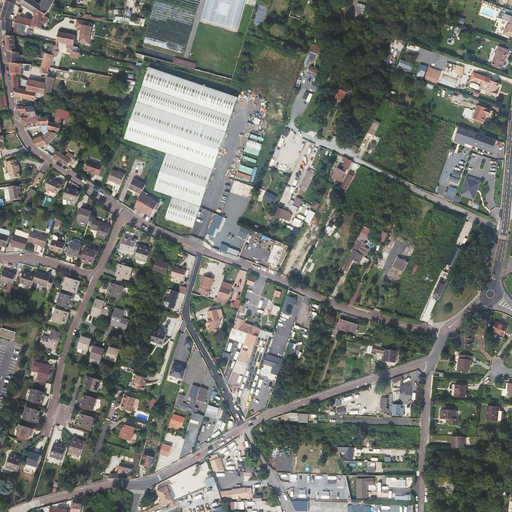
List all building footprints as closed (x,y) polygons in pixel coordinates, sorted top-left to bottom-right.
[(34,13),(40,5),(32,0),(23,0),(21,3),(21,4),(34,13)] [(48,11),(52,4),(54,0),(42,0),(40,5),(48,11)] [(244,0),(206,0),(201,19),(236,29),(244,0)] [(9,21),(9,18),(13,4),(7,1),(1,19),(2,19),(2,30),(10,31),(10,29),(11,21),(9,21)] [(25,25),(41,28),(43,23),(46,23),(48,18),(45,16),(48,11),(40,5),(34,13),(36,14),(34,17),(33,21),(21,18),(22,16),(21,16),(22,13),(18,11),(17,16),(15,23),(25,25)] [(115,16),(114,22),(141,24),(145,24),(145,18),(115,16)] [(506,25),(503,35),(510,37),(511,36),(511,16),(508,26),(506,25)] [(76,28),(82,29),(79,42),(88,44),(92,27),(90,26),(90,23),(77,20),(76,28)] [(15,23),(14,30),(14,32),(24,34),(25,25),(15,23)] [(57,41),(59,32),(50,30),(48,39),(57,41)] [(75,36),(59,32),(57,41),(56,42),(66,44),(66,48),(67,48),(67,52),(71,53),(70,57),(79,59),(80,53),(72,51),(75,36)] [(7,51),(16,52),(15,37),(5,35),(5,38),(7,51)] [(497,49),(491,66),(501,70),(507,53),(508,50),(499,46),(498,50),(497,49)] [(11,63),(22,64),(23,55),(19,55),(19,52),(16,52),(7,51),(8,62),(11,63)] [(314,66),(318,54),(309,51),(305,63),(314,66)] [(44,59),(42,67),(48,68),(50,68),(53,56),(49,54),(45,53),(44,59)] [(195,64),(174,59),(172,63),(194,69),(195,64)] [(400,59),(398,71),(411,73),(414,62),(400,59)] [(29,65),(22,64),(11,63),(10,74),(17,74),(21,75),(22,71),(29,72),(30,72),(31,65),(29,65)] [(437,84),(442,71),(430,66),(424,79),(437,84)] [(183,79),(149,67),(125,139),(167,153),(154,190),(173,197),(165,219),(193,228),(222,144),(237,97),(183,79)] [(486,92),(495,96),(497,91),(496,91),(499,84),(491,80),(491,79),(490,78),(474,72),(471,79),(484,84),(482,90),(481,90),(481,92),(482,93),(482,92),(486,94),(486,92)] [(34,100),(36,96),(37,92),(27,90),(19,88),(17,74),(10,74),(12,87),(14,88),(14,96),(34,100)] [(443,76),(441,86),(457,90),(459,80),(443,76)] [(55,79),(49,77),(47,77),(46,84),(28,80),(27,90),(37,92),(44,94),(44,93),(52,92),(55,79)] [(393,80),(390,88),(398,91),(401,83),(393,80)] [(312,82),(311,89),(317,91),(319,83),(312,82)] [(338,92),(335,99),(343,102),(346,96),(347,92),(339,88),(338,92)] [(397,104),(392,102),(389,106),(390,106),(389,109),(392,111),(394,108),(395,109),(397,104)] [(28,116),(26,107),(17,105),(20,116),(23,116),(28,116)] [(492,110),(479,105),(474,118),(484,122),(487,115),(490,116),(492,110)] [(28,116),(29,118),(37,117),(41,117),(41,115),(37,111),(35,112),(33,106),(26,107),(28,116)] [(55,117),(62,118),(71,119),(72,112),(56,109),(54,108),(53,111),(56,111),(55,117)] [(334,115),(329,113),(325,123),(330,125),(334,115)] [(29,118),(28,116),(23,116),(23,118),(20,118),(22,121),(25,128),(38,126),(37,117),(29,118)] [(49,118),(41,117),(37,117),(38,126),(41,126),(49,126),(49,130),(59,133),(61,125),(54,123),(49,121),(49,118)] [(374,135),(378,126),(372,123),(368,132),(374,135)] [(54,139),(58,134),(49,131),(49,130),(49,126),(41,126),(42,130),(45,136),(42,137),(41,136),(32,140),(33,142),(38,148),(47,145),(49,144),(54,139)] [(465,143),(492,153),(497,140),(459,126),(454,139),(465,143)] [(260,155),(262,143),(248,140),(245,152),(260,155)] [(372,142),(366,152),(371,154),(376,144),(372,142)] [(71,160),(57,151),(53,157),(67,166),(71,160)] [(344,168),(348,170),(352,160),(349,158),(344,168)] [(18,168),(19,167),(18,162),(17,163),(16,159),(5,162),(6,165),(7,165),(9,171),(5,172),(4,173),(5,177),(7,178),(10,177),(11,179),(20,176),(18,170),(18,168)] [(102,165),(87,160),(84,170),(99,175),(102,165)] [(253,175),(254,169),(240,164),(239,170),(253,175)] [(344,173),(337,169),(333,177),(340,180),(344,173)] [(124,175),(112,170),(108,180),(120,185),(124,175)] [(309,181),(311,181),(314,174),(307,170),(306,172),(307,173),(302,184),(306,186),(309,181)] [(233,186),(229,201),(243,205),(251,175),(238,172),(234,186),(233,186)] [(348,174),(342,187),(345,189),(347,185),(346,185),(351,176),(348,174)] [(46,186),(58,192),(63,183),(50,177),(46,186)] [(485,186),(486,181),(464,178),(461,196),(481,199),(485,186)] [(143,191),(146,185),(134,180),(129,189),(141,194),(142,193),(143,191)] [(21,188),(20,184),(9,186),(11,200),(21,198),(20,188),(21,188)] [(78,202),(81,191),(67,187),(64,197),(78,202)] [(32,189),(25,203),(30,202),(32,199),(36,191),(32,189)] [(268,192),(266,197),(274,201),(276,196),(268,192)] [(141,194),(135,207),(151,217),(158,203),(142,193),(141,194)] [(291,204),(301,206),(303,198),(296,197),(295,201),(292,201),(291,204)] [(86,210),(87,208),(82,207),(78,220),(88,223),(89,222),(90,218),(92,212),(88,210),(86,210)] [(277,207),(274,215),(289,222),(293,214),(277,207)] [(305,219),(307,213),(301,210),(298,217),(305,219)] [(314,212),(310,210),(305,221),(308,223),(314,212)] [(224,218),(215,214),(207,234),(212,236),(215,228),(217,229),(218,225),(221,226),(224,218)] [(332,220),(340,225),(342,221),(340,220),(341,217),(335,214),(332,220)] [(299,227),(302,221),(295,218),(293,225),(299,227)] [(101,222),(94,219),(92,224),(91,228),(98,231),(96,238),(105,240),(109,227),(100,224),(101,222)] [(364,226),(361,234),(367,237),(371,230),(364,226)] [(0,243),(3,245),(3,246),(6,247),(9,236),(7,236),(8,231),(1,229),(0,229),(0,243)] [(17,229),(15,236),(12,243),(12,246),(16,248),(16,247),(25,249),(28,241),(28,239),(30,234),(23,232),(23,231),(17,229)] [(28,239),(28,241),(41,245),(41,247),(45,248),(48,236),(31,231),(30,234),(28,239)] [(379,240),(384,242),(388,233),(383,231),(379,240)] [(358,239),(359,240),(364,243),(367,237),(361,234),(358,239)] [(50,249),(62,253),(65,245),(65,243),(57,241),(58,238),(57,236),(54,235),(50,249)] [(132,253),(134,247),(135,244),(136,242),(128,239),(129,237),(124,236),(120,249),(132,253)] [(364,243),(359,240),(354,250),(353,250),(343,269),(347,271),(353,260),(355,261),(364,243)] [(67,254),(72,256),(72,254),(75,255),(78,256),(80,251),(81,247),(82,244),(71,241),(67,254)] [(266,262),(278,266),(285,247),(273,243),(266,262)] [(364,248),(366,244),(364,243),(355,261),(360,263),(364,256),(365,256),(368,250),(364,248)] [(219,250),(239,255),(241,250),(221,244),(219,250)] [(143,248),(143,246),(139,245),(138,248),(135,258),(147,262),(151,251),(143,248)] [(82,257),(82,259),(90,261),(89,264),(93,265),(97,251),(85,248),(84,252),(80,251),(78,256),(82,257)] [(166,274),(169,264),(161,262),(161,260),(158,259),(154,270),(166,274)] [(400,259),(396,268),(403,271),(408,262),(400,259)] [(119,264),(118,268),(120,269),(118,277),(123,278),(129,280),(133,268),(132,268),(119,264)] [(186,269),(174,265),(171,274),(183,278),(186,269)] [(3,270),(0,280),(9,282),(7,287),(5,287),(4,290),(6,291),(10,292),(16,274),(3,270)] [(33,282),(51,287),(52,286),(54,279),(50,278),(51,276),(36,271),(35,275),(33,282)] [(33,282),(35,275),(23,272),(19,283),(31,286),(33,282)] [(77,284),(79,285),(80,281),(67,277),(63,289),(69,291),(72,292),(73,292),(74,292),(77,284)] [(206,278),(203,277),(201,285),(210,288),(213,280),(210,279),(206,278)] [(256,279),(249,277),(247,284),(254,286),(256,279)] [(446,283),(440,280),(433,295),(439,297),(446,283)] [(111,282),(109,287),(112,287),(109,295),(118,298),(121,299),(124,287),(120,285),(116,284),(111,282)] [(210,288),(201,285),(199,292),(201,293),(206,294),(208,295),(210,288)] [(227,305),(231,290),(222,286),(217,301),(219,302),(227,305)] [(168,308),(174,310),(179,293),(171,291),(168,303),(170,304),(168,308)] [(70,308),(72,304),(69,304),(72,296),(68,295),(60,292),(57,304),(65,307),(68,308),(70,308)] [(96,299),(92,313),(100,316),(100,318),(107,320),(110,311),(103,309),(105,302),(96,299)] [(241,301),(236,299),(235,302),(234,303),(232,302),(231,306),(239,308),(240,305),(241,301)] [(300,305),(288,300),(284,312),(295,317),(300,305)] [(67,312),(64,310),(56,308),(52,320),(66,324),(67,320),(65,320),(67,312)] [(120,325),(119,327),(127,329),(129,320),(122,318),(124,311),(115,308),(111,322),(120,325)] [(218,310),(208,312),(211,322),(207,324),(209,324),(208,329),(217,332),(220,320),(220,317),(223,316),(221,310),(218,311),(218,310)] [(252,327),(244,324),(245,323),(245,321),(238,319),(235,329),(248,334),(255,336),(258,327),(253,325),(252,327)] [(340,319),(340,322),(338,327),(338,328),(347,331),(347,330),(350,322),(340,319)] [(358,325),(350,322),(347,330),(356,332),(358,325)] [(508,327),(496,322),(492,331),(504,336),(508,327)] [(16,332),(2,328),(0,332),(0,335),(14,340),(16,332)] [(158,331),(154,330),(151,340),(164,344),(167,333),(163,332),(163,331),(158,329),(158,331)] [(48,344),(56,347),(60,333),(51,330),(49,337),(42,335),(39,344),(47,346),(48,344)] [(472,339),(472,334),(461,333),(460,348),(471,349),(471,344),(471,339),(472,339)] [(249,363),(254,348),(258,337),(255,336),(248,334),(244,344),(250,346),(248,352),(242,350),(239,360),(249,363)] [(92,338),(89,337),(88,339),(86,338),(81,337),(78,348),(88,351),(92,338)] [(193,342),(192,340),(187,338),(185,345),(192,347),(193,342)] [(293,350),(294,347),(295,344),(290,342),(287,352),(289,353),(292,354),(293,350)] [(373,345),(372,354),(376,354),(376,353),(385,354),(384,361),(396,362),(397,350),(385,349),(385,348),(381,347),(373,345)] [(100,348),(98,348),(94,346),(91,358),(101,361),(105,348),(100,346),(100,348)] [(115,349),(113,348),(109,347),(106,359),(117,362),(120,349),(116,347),(115,349)] [(225,352),(223,359),(229,361),(231,354),(225,352)] [(264,364),(273,366),(271,373),(279,375),(284,358),(267,353),(264,364)] [(472,360),(472,356),(460,354),(460,358),(459,358),(457,371),(468,373),(469,364),(471,365),(472,360)] [(308,357),(304,356),(299,370),(303,372),(308,357)] [(41,366),(42,364),(34,361),(32,370),(39,372),(37,380),(46,382),(47,376),(51,377),(53,373),(49,371),(50,368),(41,366)] [(187,368),(174,364),(171,375),(184,379),(187,368)] [(147,377),(136,374),(134,381),(135,382),(133,387),(145,390),(147,382),(146,382),(147,377)] [(87,376),(86,380),(88,381),(86,389),(97,392),(101,380),(87,376)] [(195,398),(199,386),(193,384),(189,396),(195,398)] [(465,398),(466,385),(456,385),(455,390),(456,390),(455,397),(465,398)] [(203,400),(207,388),(201,386),(197,399),(203,400)] [(42,405),(43,401),(41,400),(44,392),(32,389),(29,401),(42,405)] [(179,394),(178,397),(176,405),(175,406),(181,408),(193,412),(193,410),(194,408),(195,406),(197,400),(192,398),(190,405),(183,402),(184,398),(185,396),(179,394)] [(84,400),(82,408),(93,411),(97,399),(83,395),(82,399),(84,400)] [(137,398),(125,395),(125,399),(124,399),(122,408),(133,411),(134,406),(137,407),(138,406),(140,400),(139,399),(137,398)] [(403,414),(403,409),(401,409),(401,406),(401,404),(393,404),(393,413),(403,414)] [(215,418),(217,406),(208,405),(206,416),(215,418)] [(449,410),(450,407),(450,406),(443,406),(442,410),(441,410),(440,418),(446,419),(449,419),(449,423),(459,423),(459,419),(456,419),(456,410),(451,410),(449,410)] [(498,420),(499,407),(488,406),(486,419),(498,420)] [(37,423),(38,419),(36,418),(38,410),(27,407),(23,419),(37,423)] [(338,415),(346,413),(345,407),(337,409),(338,415)] [(222,411),(221,420),(227,421),(229,412),(222,411)] [(192,413),(191,422),(203,424),(204,414),(192,413)] [(298,416),(298,414),(291,413),(291,415),(285,415),(285,420),(306,422),(307,416),(298,416)] [(82,419),(79,427),(91,430),(94,418),(81,414),(80,418),(82,419)] [(171,423),(177,426),(178,424),(183,426),(186,418),(174,414),(171,423)] [(136,427),(126,424),(124,428),(123,428),(120,437),(132,440),(136,427)] [(28,439),(29,435),(30,433),(32,434),(33,429),(20,425),(17,435),(28,439)] [(147,434),(147,432),(141,430),(139,439),(144,440),(147,434)] [(464,448),(464,436),(452,436),(452,447),(464,448)] [(85,442),(81,441),(81,443),(73,441),(69,451),(69,452),(81,456),(85,442)] [(172,445),(164,443),(161,454),(169,456),(172,445)] [(67,447),(62,445),(62,447),(54,445),(51,456),(63,460),(67,447)] [(347,447),(337,447),(339,453),(344,453),(345,461),(351,460),(351,452),(348,452),(347,452),(347,447)] [(136,457),(136,458),(134,465),(121,461),(125,470),(133,470),(133,472),(132,472),(131,472),(130,473),(130,474),(123,474),(117,474),(112,474),(112,479),(132,478),(133,478),(133,476),(134,474),(141,453),(137,452),(136,457)] [(36,455),(34,454),(30,453),(26,464),(37,468),(41,454),(37,453),(36,455)] [(14,457),(15,455),(10,454),(6,468),(18,471),(19,470),(22,460),(14,457)] [(154,457),(145,454),(142,464),(151,467),(154,457)] [(211,460),(214,470),(224,470),(220,457),(211,460)] [(207,487),(216,485),(214,477),(205,479),(207,487)] [(391,478),(391,486),(406,487),(406,479),(391,478)] [(170,499),(164,485),(155,489),(162,503),(170,499)] [(246,487),(232,489),(233,497),(247,496),(246,487)] [(72,511),(81,511),(82,503),(73,503),(72,511)]
